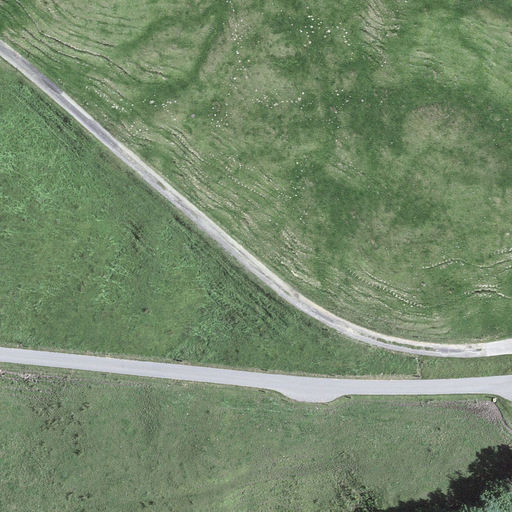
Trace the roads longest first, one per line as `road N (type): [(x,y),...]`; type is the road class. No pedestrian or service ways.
road 1 (track): [(511,348),(433,351),(333,323),(0,54)]
road 2 (track): [(511,381),(324,384),(0,354)]
